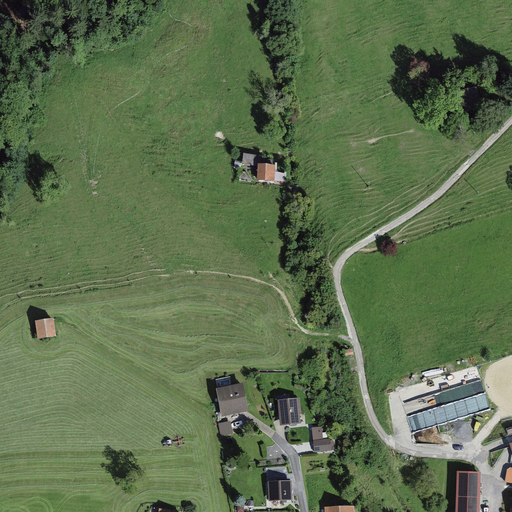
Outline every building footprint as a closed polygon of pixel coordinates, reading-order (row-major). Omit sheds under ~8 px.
[(476,93),(470,94),(472,106),(479,105),(476,93)] [(275,165),(259,164),(258,180),(274,180),(275,165)] [(54,320),(37,323),(39,338),(57,336),(54,320)] [(243,384),(217,389),(222,416),(248,411),(243,384)] [(487,395),(410,414),(414,430),(491,411),(487,395)] [(300,399),(278,401),(280,426),(294,425),(302,425),(300,399)] [(231,425),(230,422),(219,424),(222,436),(233,434),(231,425)] [(313,429),(315,452),(332,450),(331,439),(323,440),(322,428),(313,429)] [(479,511),(481,473),(458,472),(456,511),(479,511)] [(269,501),(292,500),(290,480),(267,482),(269,501)]
